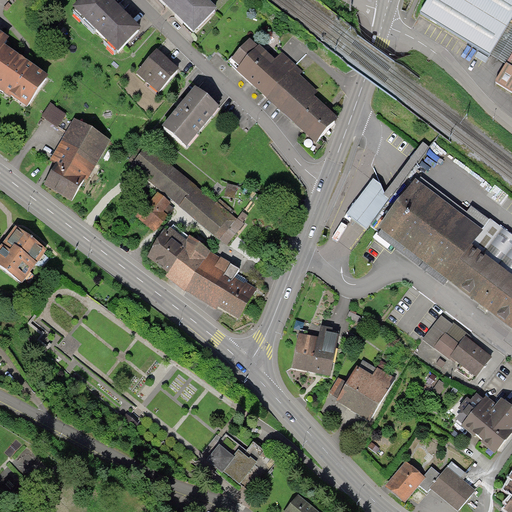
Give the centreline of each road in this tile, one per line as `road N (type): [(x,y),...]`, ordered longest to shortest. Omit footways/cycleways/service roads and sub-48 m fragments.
road 1 (primary): [(0,174),(245,365)]
road 2 (residential): [(242,511),(0,395)]
road 3 (residential): [(326,183),(135,0)]
road 4 (primary): [(245,365),(388,511)]
road 5 (secondary): [(326,183),(245,365)]
road 6 (secondary): [(384,17),(326,183)]
road 7 (residential): [(384,17),(440,56),(511,125)]
